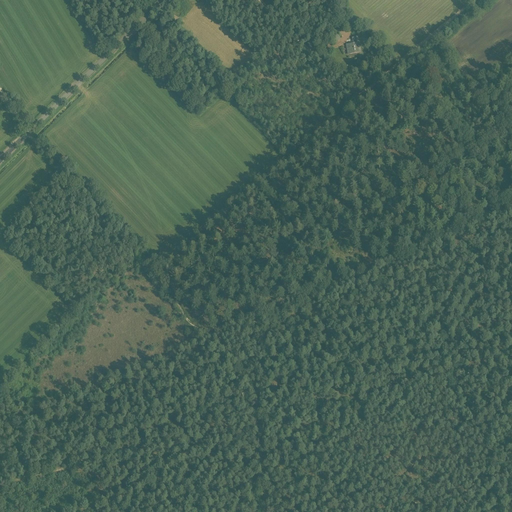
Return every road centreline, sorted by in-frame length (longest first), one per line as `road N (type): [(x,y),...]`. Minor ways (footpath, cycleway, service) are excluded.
road 1 (track): [(510,511),(500,468),(459,384),(444,308),(411,248)]
road 2 (track): [(511,204),(256,312)]
road 3 (track): [(0,489),(133,449),(259,453)]
road 4 (unclassified): [(0,161),(166,0)]
road 5 (track): [(469,409),(263,471)]
road 6 (track): [(266,511),(256,312)]
road 7 (track): [(30,132),(155,266)]
road 8 (track): [(357,97),(474,0)]
road 9 (track): [(357,97),(261,0)]
road 10 (track): [(256,312),(197,327),(155,266)]
